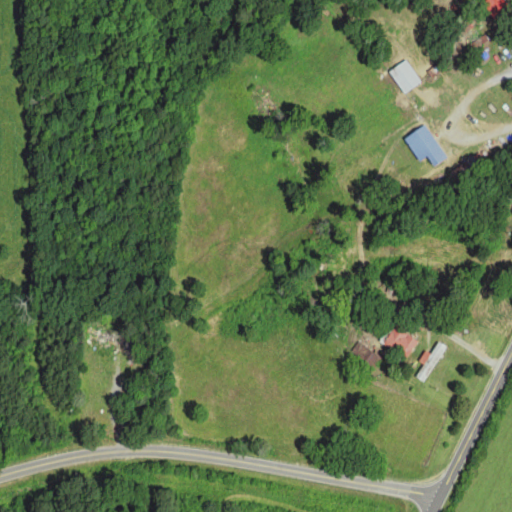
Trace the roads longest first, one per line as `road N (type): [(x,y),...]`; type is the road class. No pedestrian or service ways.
road 1 (residential): [(0,474),(93,450),(160,447),(441,496)]
road 2 (residential): [(433,511),(511,353)]
